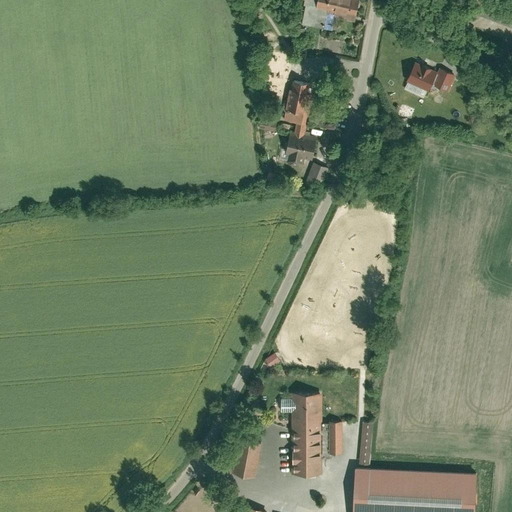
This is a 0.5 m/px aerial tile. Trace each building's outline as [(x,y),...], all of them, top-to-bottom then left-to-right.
[(316,6),(316,0),(303,0),(299,20),(320,25),(324,8),(316,6)] [(316,0),(316,6),(324,8),(355,14),(357,0),(316,0)] [(489,0),(485,14),(511,24),(511,0),(510,0),(489,0)] [(416,61),(408,79),(427,88),(430,82),(435,70),(416,61)] [(438,65),(435,70),(430,82),(445,89),(453,72),(438,65)] [(294,131),(305,133),(313,91),(308,90),(310,82),(294,79),(292,87),(290,86),(283,118),(296,120),(294,131)] [(273,130),(276,118),(259,114),(257,126),(273,130)] [(294,131),(290,130),(287,152),(289,152),(288,158),(290,163),(300,164),(303,161),(304,156),(312,157),(316,134),(305,133),(294,131)] [(313,161),(304,183),(323,182),(328,166),(313,161)] [(268,366),(279,360),(275,351),(264,356),(268,366)] [(281,410),(292,410),(292,471),(320,472),(321,456),(333,456),(333,452),(342,452),(342,420),(321,420),(322,390),(291,390),(291,397),(281,397),(281,410)] [(372,421),(363,420),(359,460),(368,461),(372,421)] [(238,437),(232,470),(254,474),(260,441),(238,437)] [(474,511),(476,470),(355,465),(353,511),(474,511)] [(243,502),(239,511),(266,511),(268,510),(243,502)]
